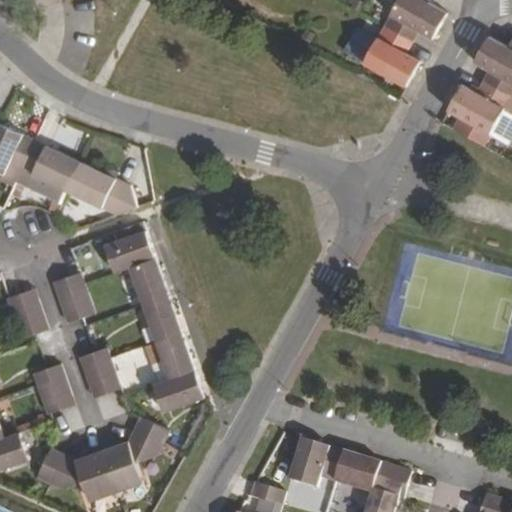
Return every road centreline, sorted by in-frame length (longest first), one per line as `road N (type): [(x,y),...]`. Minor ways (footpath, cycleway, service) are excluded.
road 1 (residential): [(20,53),(89,103),(375,183)]
road 2 (residential): [(511,485),(254,406)]
road 3 (residential): [(375,183),(254,406)]
road 4 (residential): [(0,239),(34,255),(87,406)]
road 5 (residential): [(476,15),(375,183)]
road 6 (residential): [(254,406),(195,511)]
